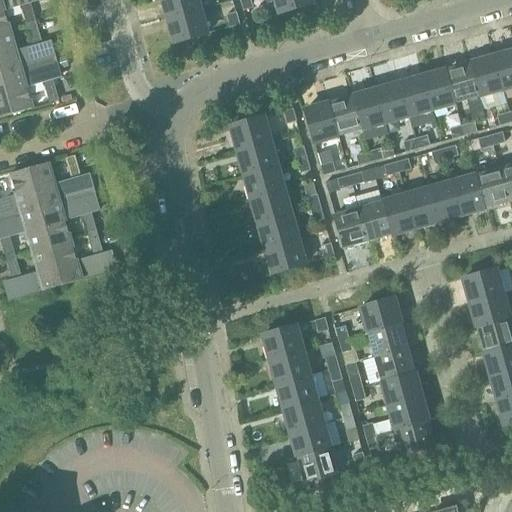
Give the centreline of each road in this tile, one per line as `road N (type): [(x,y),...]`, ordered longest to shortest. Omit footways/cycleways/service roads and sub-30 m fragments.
road 1 (unclassified): [(231,511),(172,153),(178,115)]
road 2 (unclassified): [(178,115),(204,89),(369,43)]
road 3 (residential): [(132,266),(90,122)]
road 4 (unclassified): [(369,43),(511,2)]
road 5 (residential): [(90,122),(55,0)]
